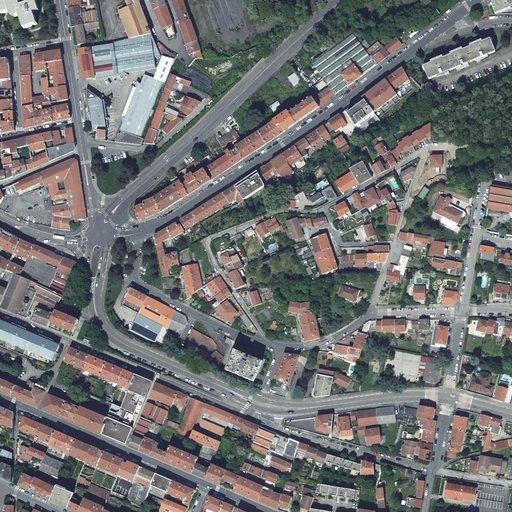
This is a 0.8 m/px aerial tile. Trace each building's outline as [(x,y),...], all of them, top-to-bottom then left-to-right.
[(0,0),(0,10),(0,11),(2,15),(10,12),(11,15),(15,17),(20,16),(24,29),(38,24),(34,13),(40,11),(35,0),(26,0),(28,4),(21,6),(18,0),(14,0),(7,3),(5,0),(0,0)] [(81,7),(79,0),(67,0),(69,7),(69,9),(79,7),(81,7)] [(166,5),(164,0),(149,0),(154,10),(166,5)] [(171,0),(187,45),(198,41),(183,0),(171,0)] [(511,0),(496,0),(497,0),(491,3),(495,14),(511,13),(511,0)] [(264,10),(285,14),(287,6),(266,1),(264,10)] [(149,34),(151,34),(140,2),(129,7),(119,11),(117,11),(122,23),(123,22),(130,39),(149,34)] [(166,5),(154,10),(161,25),(163,30),(173,25),(166,8),(166,5)] [(80,13),(79,7),(69,9),(70,11),(72,27),(75,27),(82,25),(80,13)] [(97,10),(80,13),(82,25),(90,24),(94,23),(99,22),(97,10)] [(78,45),(85,44),(83,31),(82,25),(75,27),(78,43),(78,45)] [(173,25),(163,30),(168,38),(175,36),(173,25)] [(360,44),(363,42),(356,32),(353,35),(360,44)] [(362,76),(376,65),(369,56),(367,53),(360,44),(353,35),(352,33),(334,46),(332,43),(326,48),(329,51),(312,63),(324,79),(330,87),(336,96),(349,86),(340,73),(352,63),(362,76)] [(132,72),(155,69),(153,57),(160,56),(151,34),(149,34),(130,39),(113,42),(113,45),(118,72),(122,71),(125,73),(132,72)] [(479,36),(421,61),(429,80),(436,76),(437,78),(449,73),(448,72),(456,68),(457,70),(468,65),(468,64),(476,60),(476,62),(488,57),(487,56),(495,52),(489,37),(481,40),(479,36)] [(390,55),(402,45),(397,38),(384,48),(390,55)] [(367,53),(372,49),(365,40),(360,44),(367,53)] [(190,54),(195,52),(201,50),(198,41),(187,45),(186,45),(190,54)] [(156,44),(161,55),(172,58),(175,59),(175,57),(170,54),(166,50),(161,46),(158,43),(156,44)] [(118,74),(118,72),(113,45),(104,46),(103,46),(79,50),(84,80),(94,78),(118,74)] [(382,61),(390,55),(384,48),(383,46),(369,56),(376,65),(382,61)] [(197,59),(204,59),(203,56),(201,50),(195,52),(197,59)] [(49,62),(62,60),(61,51),(48,53),(45,53),(46,63),(49,62)] [(45,53),(34,55),(35,71),(47,69),(46,63),(45,53)] [(27,56),(20,57),(21,73),(23,107),(32,106),(32,99),(29,56),(27,56)] [(166,83),(175,59),(172,58),(163,56),(159,68),(155,79),(163,81),(163,82),(166,83)] [(0,81),(11,80),(10,59),(4,59),(0,59),(0,81)] [(64,69),(62,60),(49,62),(51,78),(53,77),(54,86),(51,86),(51,87),(49,87),(49,88),(66,86),(65,76),(64,69)] [(349,86),(362,76),(352,63),(340,73),(349,86)] [(394,74),(386,81),(394,91),(401,100),(413,89),(408,80),(402,68),(394,74)] [(288,78),(293,86),(301,81),(295,73),(288,78)] [(166,88),(172,91),(178,77),(171,74),(166,88)] [(49,87),(47,75),(45,75),(45,77),(41,77),(43,95),(42,97),(32,99),(32,106),(33,105),(42,104),(51,102),(50,95),(49,88),(49,87)] [(154,111),(152,110),(163,82),(163,81),(155,79),(144,75),(140,85),(139,89),(136,88),(125,118),(128,119),(127,122),(124,120),(120,131),(124,133),(125,136),(125,139),(130,139),(129,144),(141,145),(143,142),(144,139),(141,138),(150,115),(152,116),(154,111)] [(180,83),(189,86),(191,82),(181,78),(180,83)] [(322,93),(330,87),(324,79),(317,85),(322,93)] [(0,91),(12,91),(12,88),(11,80),(0,81),(0,91)] [(375,89),(362,98),(374,113),(382,124),(385,126),(424,93),(417,86),(413,89),(401,100),(394,91),(386,81),(375,89)] [(317,85),(309,90),(313,96),(321,91),(317,85)] [(51,102),(59,101),(61,101),(68,100),(68,97),(66,86),(49,88),(50,95),(51,102)] [(128,119),(125,118),(136,88),(134,87),(122,116),(122,118),(123,119),(124,120),(127,122),(128,119)] [(319,108),(336,96),(330,87),(322,93),(313,99),(319,108)] [(92,129),(92,130),(97,131),(98,131),(98,130),(106,131),(107,131),(106,127),(105,116),(102,101),(102,98),(99,98),(97,96),(86,88),(88,101),(89,107),(88,108),(91,125),(92,129)] [(163,112),(170,95),(173,96),(173,95),(177,96),(178,93),(172,91),(166,88),(157,110),(163,112)] [(12,91),(0,91),(0,96),(4,97),(4,101),(13,100),(12,93),(12,91)] [(182,105),(193,110),(201,103),(187,97),(182,105)] [(308,116),(319,108),(313,99),(312,97),(289,114),(296,124),(308,116)] [(357,102),(345,111),(355,127),(374,113),(362,98),(357,102)] [(13,100),(4,101),(0,101),(0,105),(1,113),(4,113),(13,112),(13,109),(13,100)] [(270,106),(274,112),(282,107),(278,101),(274,103),(270,106)] [(53,122),(51,109),(52,108),(51,102),(42,104),(42,108),(43,110),(43,111),(44,124),(51,122),(53,122)] [(44,124),(43,111),(43,110),(42,108),(42,104),(33,105),(34,112),(35,119),(36,126),(38,125),(44,124)] [(69,104),(52,108),(51,109),(53,122),(67,119),(71,118),(69,108),(69,104)] [(32,106),(23,107),(24,118),(24,129),(29,127),(36,126),(35,119),(31,119),(31,113),(34,112),(33,105),(32,106)] [(180,109),(188,115),(193,110),(182,105),(180,109)] [(176,117),(177,118),(179,112),(167,108),(165,113),(169,114),(176,117)] [(157,131),(164,113),(163,112),(157,110),(150,129),(157,131)] [(284,132),(296,124),(289,114),(288,111),(274,121),(277,127),(280,125),(284,132)] [(334,119),(323,127),(331,137),(333,140),(345,132),(349,138),(358,132),(355,127),(345,111),(334,119)] [(13,112),(4,113),(5,119),(6,119),(6,122),(14,122),(13,114),(13,112)] [(167,135),(183,120),(178,118),(177,118),(176,117),(173,120),(162,130),(167,135)] [(280,125),(277,127),(274,121),(268,125),(276,138),(282,134),(284,132),(280,125)] [(8,132),(15,131),(14,126),(14,122),(6,122),(1,123),(1,127),(2,133),(8,132)] [(274,139),(276,138),(268,125),(258,132),(267,144),(274,139)] [(322,128),(307,138),(315,150),(325,143),(324,142),(331,137),(323,127),(322,128)] [(69,129),(65,129),(67,140),(67,141),(68,145),(75,143),(74,139),(73,128),(69,129)] [(232,141),(232,143),(240,137),(234,128),(227,134),(232,141)] [(156,134),(157,131),(150,129),(144,142),(144,143),(152,144),(156,134)] [(105,140),(106,131),(98,130),(98,131),(97,139),(105,140)] [(58,131),(51,132),(53,140),(55,147),(62,146),(61,143),(60,139),(58,131)] [(125,136),(124,133),(120,131),(116,142),(129,144),(130,139),(125,139),(125,136)] [(53,140),(51,132),(47,133),(42,134),(44,142),(53,140)] [(264,146),(267,144),(258,132),(250,137),(247,133),(245,134),(248,138),(257,151),(264,146)] [(36,144),(44,142),(42,134),(36,136),(34,136),(36,144)] [(218,141),(222,148),(232,141),(227,134),(218,141)] [(27,138),(29,146),(36,144),(34,136),(28,137),(27,138)] [(342,136),(334,141),(342,153),(349,148),(347,145),(352,142),(351,140),(346,143),(342,136)] [(21,139),(14,140),(16,149),(29,146),(27,138),(21,139)] [(254,153),(257,151),(248,138),(236,147),(237,149),(244,159),(254,153)] [(303,140),(294,146),(295,147),(302,158),(303,158),(307,155),(304,150),(310,146),(305,139),(303,140)] [(14,140),(3,143),(3,150),(11,149),(11,154),(17,153),(16,149),(14,140)] [(47,152),(49,162),(61,157),(73,152),(75,147),(75,143),(68,145),(62,146),(55,147),(53,140),(44,142),(46,148),(46,149),(47,152)] [(36,144),(29,146),(30,151),(46,148),(44,142),(36,144)] [(381,143),(375,147),(377,151),(379,150),(382,156),(387,153),(384,148),(381,143)] [(29,146),(16,149),(17,153),(18,155),(26,153),(30,152),(30,151),(29,146)] [(292,148),(282,155),(290,166),(293,164),(302,158),(295,147),(292,148)] [(237,149),(230,153),(229,150),(225,152),(227,155),(234,165),(236,164),(244,159),(237,149)] [(47,152),(32,159),(34,168),(42,165),(49,162),(47,152)] [(227,171),(234,165),(227,155),(216,162),(223,173),(227,171)] [(282,155),(257,172),(263,182),(278,173),(282,179),(294,172),(290,166),(282,155)] [(397,165),(392,156),(387,159),(389,162),(388,163),(391,168),(394,166),(397,165)] [(3,158),(4,166),(13,165),(12,162),(12,157),(3,158)] [(27,160),(24,160),(27,171),(34,168),(32,159),(27,160)] [(198,159),(187,166),(188,167),(191,172),(202,165),(198,159)] [(21,161),(12,162),(13,165),(14,176),(27,171),(24,160),(21,161)] [(72,160),(40,173),(43,181),(44,184),(46,188),(48,187),(51,200),(67,198),(68,202),(64,202),(65,206),(52,207),(53,215),(54,215),(62,217),(79,220),(83,220),(86,220),(78,163),(72,160)] [(220,175),(223,173),(216,162),(204,169),(211,180),(220,175)] [(363,162),(350,170),(352,173),(358,183),(360,186),(365,182),(371,179),(364,168),(366,167),(363,162)] [(380,162),(372,167),(377,176),(381,173),(385,171),(380,162)] [(293,164),(290,166),(294,172),(295,173),(298,171),(293,164)] [(14,176),(13,165),(4,166),(5,172),(6,180),(13,177),(14,176)] [(406,172),(400,175),(404,182),(413,177),(413,178),(416,170),(412,168),(406,172)] [(194,176),(201,187),(209,182),(211,180),(204,169),(202,171),(201,170),(200,171),(200,172),(194,176)] [(250,177),(235,186),(243,200),(265,186),(263,182),(257,172),(250,177)] [(43,181),(40,173),(14,185),(16,191),(17,192),(18,192),(26,188),(27,188),(40,183),(43,181)] [(201,187),(194,176),(191,173),(184,178),(187,182),(183,185),(180,181),(179,182),(173,185),(182,199),(187,196),(201,187)] [(352,173),(337,183),(343,193),(358,183),(352,173)] [(173,185),(179,182),(176,176),(170,180),(173,185)] [(172,206),(182,199),(173,185),(154,198),(162,213),(172,206)] [(367,209),(385,199),(381,192),(377,185),(372,188),(373,189),(369,191),(364,194),(364,193),(359,195),(367,209)] [(202,207),(192,213),(198,222),(219,209),(221,211),(223,209),(222,207),(236,199),(240,206),(245,203),(243,200),(235,186),(233,187),(214,199),(202,207)] [(511,189),(492,186),(488,210),(511,213),(511,189)] [(313,203),(323,198),(328,195),(333,192),(334,192),(331,187),(322,192),(323,192),(321,193),(321,192),(310,198),(313,203)] [(394,204),(386,189),(381,192),(385,199),(388,205),(394,204)] [(299,201),(309,197),(307,192),(298,197),(298,199),(299,201)] [(350,197),(343,201),(344,203),(347,207),(354,203),(356,208),(363,204),(357,193),(350,197)] [(52,207),(65,206),(64,202),(68,202),(67,198),(51,200),(52,207)] [(150,217),(162,213),(154,198),(144,202),(144,204),(134,208),(138,221),(150,217)] [(462,215),(448,207),(450,203),(450,202),(450,201),(450,200),(449,199),(448,198),(447,198),(445,199),(445,200),(441,198),(435,210),(443,214),(442,216),(443,216),(440,221),(455,229),(462,215)] [(344,203),(335,208),(340,217),(341,216),(342,218),(346,216),(346,214),(348,213),(349,214),(348,215),(349,218),(352,216),(347,207),(344,203)] [(389,225),(397,226),(398,223),(399,219),(401,213),(397,212),(398,210),(397,210),(394,204),(388,205),(389,214),(390,214),(389,225)] [(182,219),(180,221),(185,229),(198,222),(192,213),(182,219)] [(54,215),(51,228),(64,230),(70,230),(71,223),(79,223),(79,220),(62,217),(54,215)] [(267,222),(265,223),(270,232),(278,227),(279,226),(275,219),(270,221),(270,220),(267,222)] [(291,232),(294,240),(303,237),(299,227),(301,226),(302,228),(306,226),(305,219),(301,220),(301,219),(297,220),(296,219),(286,222),(290,233),(291,232)] [(264,221),(254,225),(261,237),(270,232),(265,223),(264,221)] [(175,224),(168,228),(171,238),(171,239),(182,233),(183,234),(184,233),(183,232),(185,231),(181,225),(178,226),(176,223),(175,224)] [(375,235),(372,224),(364,227),(364,228),(368,238),(368,239),(371,237),(375,236),(375,238),(374,238),(376,242),(379,242),(376,235),(375,235)] [(155,242),(156,245),(161,243),(171,238),(168,228),(166,229),(154,236),(155,242)] [(246,231),(235,236),(238,242),(243,240),(249,237),(255,234),(252,228),(246,231)] [(12,235),(4,230),(0,238),(0,246),(3,248),(14,254),(21,240),(12,235)] [(431,238),(400,232),(398,239),(407,242),(407,240),(410,240),(410,241),(414,242),(414,240),(416,241),(416,244),(420,245),(421,242),(430,243),(431,238)] [(326,234),(310,240),(322,275),(338,269),(326,234)] [(34,245),(21,240),(14,254),(28,260),(34,245)] [(445,243),(435,242),(434,244),(432,254),(443,256),(443,255),(444,248),(445,243)] [(273,244),(267,248),(272,255),(281,251),(278,246),(276,247),(273,244)] [(63,257),(34,245),(28,260),(23,270),(20,276),(30,281),(31,281),(31,282),(40,286),(48,290),(63,257)] [(376,247),(369,247),(369,254),(389,254),(389,247),(387,247),(387,246),(382,246),(382,247),(376,247)] [(412,248),(405,246),(402,256),(398,267),(401,267),(405,268),(412,248)] [(496,249),(481,246),(480,252),(480,253),(482,254),(495,256),(496,249)] [(225,266),(232,262),(233,264),(240,261),(237,255),(234,249),(232,250),(229,251),(229,249),(224,251),(225,254),(223,255),(223,256),(222,256),(221,257),(223,261),(225,266)] [(158,252),(163,277),(169,277),(168,269),(165,257),(166,256),(165,250),(163,250),(158,252)] [(499,263),(511,264),(511,251),(510,251),(509,255),(506,255),(506,257),(501,256),(499,263)] [(165,257),(168,269),(179,267),(177,253),(176,253),(173,253),(173,255),(166,256),(165,257)] [(369,254),(356,255),(356,267),(365,267),(365,261),(367,261),(368,262),(379,262),(379,263),(383,263),(386,263),(389,254),(369,254)] [(481,259),(494,262),(495,256),(482,254),(481,259)] [(0,256),(0,267),(7,271),(10,264),(11,262),(0,256)] [(62,296),(78,263),(63,257),(48,290),(62,296)] [(435,266),(444,268),(448,269),(452,270),(455,270),(456,265),(457,262),(436,259),(435,266)] [(232,262),(225,266),(229,274),(237,270),(238,271),(241,269),(243,269),(240,261),(233,264),(232,262)] [(23,270),(10,264),(7,271),(14,273),(20,276),(23,270)] [(183,268),(186,287),(194,286),(195,293),(202,288),(197,265),(183,268)] [(395,266),(390,265),(388,272),(385,279),(398,282),(401,271),(400,271),(394,269),(395,266)] [(237,270),(229,274),(233,282),(237,290),(245,286),(244,286),(246,285),(245,282),(243,283),(241,277),(244,276),(241,269),(238,271),(237,270)] [(20,276),(14,273),(7,290),(1,303),(0,306),(0,307),(17,314),(19,311),(29,287),(28,287),(30,281),(20,276)] [(205,280),(207,285),(214,280),(211,276),(205,280)] [(228,289),(219,277),(214,280),(207,285),(215,296),(215,297),(228,289)] [(494,294),(489,293),(487,304),(497,304),(506,303),(511,305),(511,301),(511,297),(508,297),(510,286),(495,284),(494,294)] [(29,287),(19,311),(27,314),(34,299),(36,293),(37,291),(34,290),(36,287),(31,285),(30,288),(29,287)] [(48,290),(40,286),(37,291),(36,293),(34,299),(56,310),(62,296),(48,290)] [(187,293),(188,298),(195,293),(194,286),(186,287),(186,288),(187,293)] [(359,292),(342,286),(339,296),(355,301),(359,292)] [(424,287),(414,287),(414,300),(419,300),(425,300),(424,287)] [(148,297),(131,288),(125,300),(141,308),(142,308),(148,297)] [(232,295),(228,289),(215,297),(220,303),(232,295)] [(442,305),(444,292),(438,291),(435,305),(442,305)] [(458,293),(444,291),(444,292),(442,305),(453,305),(456,302),(458,293)] [(257,292),(250,294),(250,295),(253,305),(254,307),(261,304),(257,292)] [(253,305),(250,295),(245,296),(241,297),(248,307),(253,305)] [(168,329),(176,311),(148,297),(142,308),(141,308),(139,313),(130,331),(148,341),(162,345),(169,329),(168,329)] [(125,300),(122,305),(139,313),(141,308),(125,300)] [(238,314),(227,301),(215,310),(226,323),(229,321),(231,323),(235,320),(233,317),(238,314)] [(301,305),(290,302),(288,312),(299,314),(305,342),(312,340),(319,339),(316,323),(315,319),(314,312),(312,313),(309,303),(301,305)] [(207,305),(200,311),(207,315),(212,310),(207,305)] [(50,314),(38,309),(32,321),(45,326),(48,327),(50,323),(54,314),(51,313),(50,314)] [(63,328),(73,333),(76,327),(78,323),(79,321),(55,311),(54,314),(50,323),(63,328)] [(185,316),(176,311),(168,329),(169,329),(182,335),(188,322),(185,316)] [(253,326),(245,314),(242,316),(241,317),(245,323),(249,328),(253,326)] [(450,319),(435,320),(434,324),(431,346),(435,346),(438,326),(448,327),(448,331),(451,331),(453,323),(450,319)] [(497,335),(499,326),(500,323),(501,319),(498,319),(497,322),(495,322),(492,334),(497,335)] [(424,320),(419,320),(419,322),(419,329),(419,330),(429,330),(429,320),(424,320)] [(484,321),(479,320),(479,321),(477,331),(486,333),(489,322),(484,321)] [(389,321),(383,321),(383,322),(377,322),(377,331),(383,331),(383,332),(395,332),(395,321),(389,321)] [(400,321),(395,321),(395,332),(400,332),(406,332),(406,321),(400,321)] [(477,331),(479,321),(477,321),(473,335),(485,338),(486,333),(477,331)] [(495,322),(489,321),(489,322),(486,333),(492,334),(495,322)] [(12,325),(5,322),(0,335),(0,345),(23,355),(32,334),(26,331),(27,329),(19,326),(13,323),(12,325)] [(511,324),(509,324),(506,323),(505,327),(503,334),(509,335),(510,336),(511,328),(511,324)] [(448,327),(438,326),(435,346),(440,347),(445,348),(448,331),(448,327)] [(213,340),(196,331),(193,329),(190,336),(216,350),(217,345),(213,340)] [(361,334),(358,333),(356,340),(364,343),(365,343),(367,336),(363,334),(361,334)] [(39,337),(32,334),(23,355),(50,367),(53,360),(55,361),(58,354),(56,353),(59,345),(53,342),(54,340),(46,337),(40,335),(39,337)] [(230,344),(224,358),(220,368),(226,370),(234,349),(237,343),(231,340),(230,344)] [(364,343),(356,340),(353,348),(362,350),(364,343)] [(184,349),(198,357),(201,350),(187,342),(184,349)] [(349,347),(337,345),(334,347),(334,350),(334,353),(347,355),(349,347)] [(435,346),(431,346),(430,353),(439,355),(440,347),(435,346)] [(353,348),(349,347),(347,355),(357,357),(360,358),(362,350),(353,348)] [(80,351),(71,348),(65,362),(83,369),(88,355),(80,351)] [(247,355),(234,349),(226,370),(254,382),(263,361),(250,356),(249,359),(246,357),(247,355)] [(211,356),(208,354),(202,351),(199,357),(220,368),(224,358),(216,351),(211,356)] [(300,356),(285,354),(274,378),(276,379),(283,382),(289,384),(298,362),(300,356)] [(97,359),(88,355),(83,369),(100,377),(106,362),(97,359)] [(310,359),(300,356),(298,362),(302,363),(302,365),(306,366),(307,364),(308,365),(310,359)] [(422,371),(426,371),(428,358),(421,357),(419,370),(422,371)] [(439,377),(441,366),(439,366),(440,360),(428,358),(426,371),(424,381),(436,383),(437,377),(439,377)] [(115,366),(106,362),(100,377),(118,384),(124,370),(115,366)] [(335,372),(319,369),(318,375),(334,378),(335,372)] [(129,372),(124,370),(118,384),(130,389),(136,374),(129,372)] [(475,378),(473,377),(470,388),(486,393),(486,392),(491,394),(493,387),(488,386),(490,377),(489,375),(483,373),(480,374),(479,379),(475,378)] [(107,418),(104,424),(106,425),(102,434),(114,440),(126,445),(153,382),(139,376),(136,374),(130,389),(122,408),(113,404),(109,414),(107,418)] [(351,380),(339,374),(338,377),(340,378),(337,384),(347,389),(351,380)] [(334,378),(318,375),(313,396),(314,397),(315,398),(326,396),(330,396),(334,378)] [(15,386),(0,379),(0,390),(2,391),(11,395),(15,386)] [(283,382),(276,379),(273,386),(277,388),(280,388),(281,387),(283,382)] [(38,407),(47,388),(28,380),(24,390),(19,399),(27,403),(38,407)] [(166,387),(156,383),(150,397),(172,406),(173,404),(173,402),(178,392),(166,387)] [(19,399),(24,390),(15,386),(11,395),(13,396),(19,399)] [(508,389),(498,387),(495,399),(504,402),(508,389)] [(186,396),(178,392),(173,402),(184,407),(188,396),(186,396)] [(66,402),(50,395),(43,409),(51,413),(60,416),(66,402)] [(192,398),(181,427),(193,432),(194,431),(202,411),(205,404),(192,398)] [(80,408),(66,402),(60,416),(67,419),(74,423),(80,408)] [(154,406),(147,403),(141,418),(151,422),(159,425),(163,427),(166,421),(169,413),(154,406)] [(154,406),(169,413),(170,409),(156,403),(154,406)] [(86,404),(84,408),(96,414),(98,410),(86,404)] [(221,410),(205,404),(202,411),(205,413),(200,425),(203,428),(205,429),(223,437),(227,427),(232,415),(221,410)] [(428,408),(419,406),(419,410),(418,414),(417,418),(418,418),(434,421),(436,409),(434,409),(428,408)] [(89,429),(102,434),(106,425),(104,424),(107,418),(100,415),(102,411),(98,410),(96,414),(84,408),(81,407),(80,408),(74,423),(89,429)] [(13,413),(2,408),(0,413),(0,425),(1,423),(14,429),(14,413),(13,413)] [(381,409),(376,410),(378,425),(378,424),(395,423),(395,420),(394,408),(381,409)] [(408,409),(405,408),(404,416),(417,418),(418,414),(419,410),(415,410),(412,409),(408,409)] [(362,411),(357,412),(358,420),(359,427),(357,427),(358,436),(366,435),(365,431),(379,429),(378,424),(378,425),(376,410),(362,411)] [(234,425),(243,428),(246,421),(243,420),(232,415),(227,427),(232,429),(234,425)] [(330,416),(317,417),(317,422),(316,430),(332,435),(333,415),(330,416)] [(492,418),(481,415),(479,425),(480,425),(479,426),(482,427),(483,426),(488,427),(489,428),(490,425),(492,418)] [(37,423),(24,417),(19,429),(36,436),(40,424),(37,423)] [(338,419),(340,431),(341,435),(345,434),(345,436),(353,435),(353,429),(350,430),(348,417),(338,419)] [(460,418),(455,417),(454,423),(453,430),(464,432),(465,432),(467,419),(460,418)] [(145,437),(150,425),(151,422),(141,418),(129,446),(134,448),(139,450),(145,437)] [(424,430),(434,432),(435,427),(435,425),(436,421),(434,421),(418,418),(417,425),(420,425),(419,429),(424,430)] [(499,427),(501,421),(498,420),(493,418),(492,418),(490,425),(489,428),(488,432),(492,433),(498,435),(500,427),(499,427)] [(163,427),(190,439),(193,432),(181,427),(166,421),(163,427)] [(242,430),(256,436),(260,427),(253,424),(246,421),(243,428),(242,430)] [(48,428),(40,424),(36,436),(35,437),(50,444),(56,431),(48,428)] [(277,434),(260,427),(256,436),(250,451),(266,458),(267,455),(277,434)] [(478,429),(475,428),(473,434),(481,436),(482,436),(483,432),(477,431),(478,429)] [(205,429),(202,435),(221,443),(223,437),(205,429)] [(379,429),(365,431),(366,435),(367,445),(381,443),(379,429)] [(422,441),(433,443),(434,437),(434,432),(424,430),(422,441)] [(453,430),(451,440),(452,441),(452,443),(461,445),(462,445),(464,432),(453,430)] [(60,433),(56,431),(50,444),(50,445),(71,454),(77,440),(60,433)] [(202,435),(194,431),(193,432),(190,439),(201,443),(204,445),(217,451),(221,443),(202,435)] [(176,435),(169,432),(164,444),(171,447),(171,446),(176,435)] [(278,434),(277,434),(267,455),(271,457),(268,464),(290,473),(296,453),(299,443),(296,442),(278,434)] [(156,442),(145,437),(139,450),(141,451),(151,455),(156,443),(156,442)] [(490,442),(486,441),(483,449),(483,452),(509,447),(511,446),(511,439),(495,443),(490,442)] [(85,444),(77,440),(71,454),(70,455),(84,461),(86,461),(92,446),(85,444)] [(404,446),(403,453),(414,455),(415,453),(415,451),(417,442),(413,442),(406,440),(405,442),(404,446)] [(430,461),(431,451),(431,449),(432,445),(417,442),(415,451),(420,452),(420,454),(419,458),(430,461)] [(159,444),(156,443),(151,455),(154,456),(165,461),(170,448),(164,446),(163,448),(158,446),(159,444)] [(302,444),(299,443),(296,453),(306,456),(309,448),(309,446),(302,444)] [(461,445),(452,443),(452,446),(450,445),(449,450),(449,451),(456,452),(460,452),(461,445)] [(63,453),(62,457),(64,458),(63,459),(68,461),(70,455),(71,454),(50,445),(49,447),(63,453)] [(217,451),(204,445),(201,451),(215,457),(217,451)] [(28,455),(30,449),(23,446),(22,447),(21,447),(21,448),(20,458),(30,463),(33,457),(28,455)] [(102,451),(92,446),(86,461),(96,466),(98,467),(104,451),(102,451)] [(198,458),(171,446),(171,447),(170,448),(165,461),(178,467),(192,473),(196,464),(198,458)] [(33,449),(31,448),(30,449),(28,455),(33,457),(43,461),(45,455),(46,454),(33,449)] [(312,448),(309,448),(306,456),(306,457),(315,460),(318,452),(318,451),(312,448)] [(13,454),(3,450),(0,455),(12,460),(13,454)] [(114,456),(104,451),(98,467),(105,470),(105,471),(110,473),(110,472),(118,475),(124,461),(124,460),(114,456)] [(315,460),(315,461),(325,465),(325,462),(328,455),(321,453),(318,452),(315,460)] [(63,459),(48,453),(47,456),(66,464),(68,461),(63,459)] [(47,456),(45,455),(43,461),(39,470),(60,479),(61,476),(66,464),(47,456)] [(328,455),(325,462),(334,465),(336,457),(332,456),(328,455)] [(334,465),(342,467),(344,460),(340,459),(336,457),(334,465)] [(481,457),(480,457),(479,463),(478,470),(500,474),(502,460),(481,457)] [(344,460),(342,467),(351,470),(353,462),(348,461),(344,460)] [(127,463),(124,461),(118,475),(117,477),(133,485),(140,467),(133,464),(128,461),(127,463)] [(212,464),(206,461),(203,467),(210,469),(212,464)] [(371,463),(360,461),(361,465),(361,472),(361,475),(368,475),(368,473),(374,473),(374,464),(371,463)] [(472,462),(471,461),(469,474),(477,475),(478,470),(479,463),(472,462)] [(351,470),(361,472),(361,465),(357,464),(353,462),(351,470)] [(12,469),(0,463),(0,477),(12,482),(12,469)] [(269,472),(245,463),(242,470),(267,479),(269,472)] [(203,467),(196,464),(192,473),(198,475),(206,479),(210,469),(203,467)] [(221,468),(212,464),(210,469),(206,479),(213,482),(220,485),(222,479),(226,470),(221,468)] [(154,473),(140,467),(133,485),(126,500),(143,507),(145,501),(148,494),(151,486),(156,474),(154,473)] [(240,476),(226,470),(222,479),(236,485),(240,476)] [(273,492),(279,476),(269,472),(267,479),(264,487),(260,502),(267,505),(269,506),(273,492)] [(169,479),(156,474),(151,486),(167,492),(172,481),(169,479)] [(35,480),(25,475),(19,486),(25,488),(31,491),(35,480)] [(77,482),(61,476),(60,479),(75,486),(77,482)] [(264,487),(240,476),(236,485),(234,491),(255,500),(260,502),(264,487)] [(421,478),(418,478),(415,498),(422,499),(422,498),(423,487),(425,487),(427,477),(421,478)] [(48,484),(36,478),(35,480),(31,491),(42,496),(51,501),(56,488),(48,484)] [(90,485),(78,480),(77,482),(75,486),(77,487),(88,491),(90,485)] [(184,486),(172,481),(167,492),(167,493),(190,503),(195,490),(184,486)] [(297,484),(287,482),(285,489),(291,490),(296,491),(297,484)] [(110,493),(90,484),(90,485),(88,491),(108,500),(109,496),(110,494),(110,493)] [(316,493),(329,495),(330,489),(330,486),(319,484),(316,492),(316,493)] [(449,499),(463,502),(463,499),(475,502),(477,489),(446,484),(444,496),(450,497),(449,499)] [(74,494),(57,486),(56,488),(51,501),(57,504),(68,508),(71,502),(72,498),(73,497),(74,494)] [(329,495),(337,497),(339,488),(330,486),(330,489),(329,495)] [(305,488),(303,495),(304,495),(300,508),(310,511),(311,509),(316,493),(316,492),(305,488)] [(346,498),(347,489),(339,488),(337,497),(346,498)] [(289,497),(291,490),(285,489),(283,495),(289,497)] [(359,491),(347,489),(346,498),(359,500),(359,498),(359,491)] [(383,489),(377,490),(378,497),(378,500),(379,511),(381,511),(385,511),(385,508),(383,489)] [(283,495),(273,492),(269,506),(271,507),(278,510),(279,507),(283,495)] [(164,501),(148,494),(145,501),(154,504),(161,508),(161,507),(164,501)] [(283,495),(279,507),(287,509),(287,507),(289,501),(290,497),(289,497),(283,495)] [(214,511),(215,511),(219,511),(224,503),(222,502),(209,496),(204,507),(208,509),(214,511)] [(72,498),(71,502),(76,504),(81,507),(83,502),(73,497),(72,498)] [(423,500),(408,498),(407,506),(413,507),(414,506),(421,507),(423,500)] [(98,504),(84,499),(83,502),(81,507),(79,511),(102,511),(103,509),(104,507),(100,505),(99,507),(97,506),(98,504)] [(181,507),(164,499),(164,501),(161,507),(163,507),(174,511),(186,511),(187,509),(181,507)] [(76,504),(71,502),(68,508),(68,509),(72,511),(73,511),(79,511),(81,507),(76,504)] [(224,503),(219,511),(232,511),(235,507),(232,506),(224,503)]
